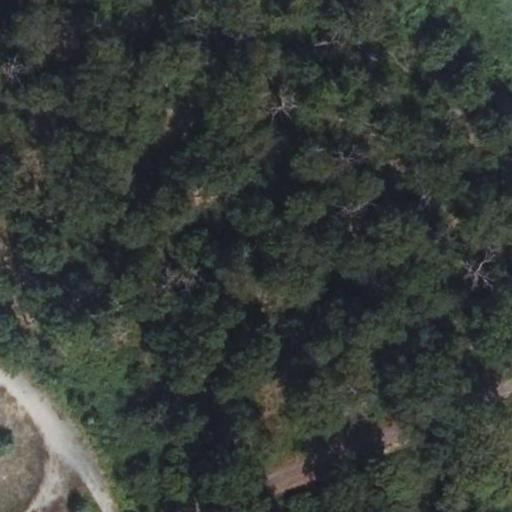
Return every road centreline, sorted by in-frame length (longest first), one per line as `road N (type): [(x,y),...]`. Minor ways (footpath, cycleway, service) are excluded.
road 1 (track): [(217,511),(511,393)]
road 2 (track): [(106,511),(72,435),(0,361)]
